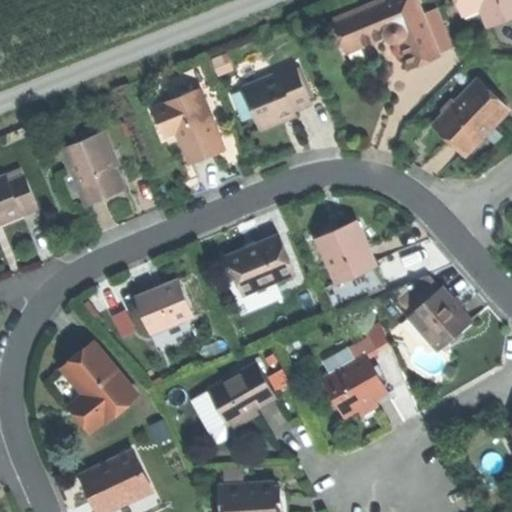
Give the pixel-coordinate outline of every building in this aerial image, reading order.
[(383,0),(335,19),(346,46),(359,41),(361,45),(386,35),(388,38),(391,40),(394,41),(397,41),(400,41),(404,50),(411,66),(438,55),(427,27),(422,14),(415,0),(383,0)] [(457,0),(463,15),(482,7),(478,0),(457,0)] [(506,19),(511,16),(511,0),(478,0),(482,7),(489,26),(506,19)] [(438,8),(422,14),(427,27),(443,20),(438,8)] [(260,126),(261,128),(277,121),(281,120),(280,117),(295,112),(294,109),(311,102),(294,58),(273,66),(277,76),(245,89),(251,105),(254,104),(263,125),(260,126)] [(435,124),(467,154),(490,130),(510,110),(479,79),(435,124)] [(201,90),(155,108),(165,135),(179,130),(192,162),(209,155),(225,149),(201,90)] [(65,147),(88,204),(106,197),(125,189),(109,150),(112,149),(105,131),(65,147)] [(0,178),(0,222),(23,213),(22,212),(10,183),(7,175),(0,178)] [(25,177),(10,183),(22,212),(37,206),(25,177)] [(318,238),(339,283),(377,265),(356,220),(355,221),(358,226),(340,234),(338,229),(333,231),(318,238)] [(228,256),(244,294),(296,272),(280,234),(252,246),(228,256)] [(387,288),(377,265),(339,283),(329,287),(340,310),(387,288)] [(392,290),(412,313),(440,289),(428,274),(392,290)] [(137,297),(152,332),(193,315),(180,284),(166,290),(161,292),(159,288),(137,297)] [(472,322),(461,309),(455,302),(442,287),(440,289),(412,313),(410,315),(440,349),(472,322)] [(461,296),(455,302),(461,309),(467,303),(465,300),(461,296)] [(116,314),(127,334),(139,328),(129,308),(116,314)] [(365,331),(369,339),(377,353),(390,344),(381,321),(365,331)] [(353,349),(359,359),(367,355),(369,358),(377,353),(369,339),(353,349)] [(78,415),(91,430),(106,418),(107,420),(137,395),(94,343),(64,367),(75,380),(93,402),(78,415)] [(323,362),(331,376),(353,363),(345,350),(323,362)] [(324,380),(345,416),(364,405),(388,391),(369,358),(367,355),(359,359),(353,363),(331,376),(324,380)] [(210,391),(228,424),(253,409),(276,396),(258,364),(210,391)] [(509,458),(511,455),(511,429),(497,438),(509,458)] [(95,500),(100,511),(104,511),(152,490),(134,452),(113,461),(115,465),(103,471),(101,467),(91,471),(97,484),(89,488),(95,500)] [(275,482),(225,486),(225,491),(220,491),(221,511),(277,511),(277,505),(276,498),(281,498),(280,487),(275,487),(275,482)]
